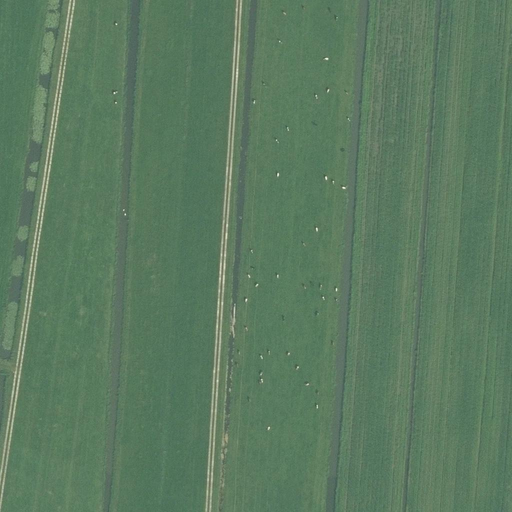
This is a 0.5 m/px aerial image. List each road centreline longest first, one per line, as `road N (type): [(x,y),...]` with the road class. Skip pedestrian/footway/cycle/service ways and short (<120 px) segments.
road 1 (track): [(207,511),(237,0)]
road 2 (track): [(317,511),(347,0)]
road 3 (track): [(0,501),(70,0)]
